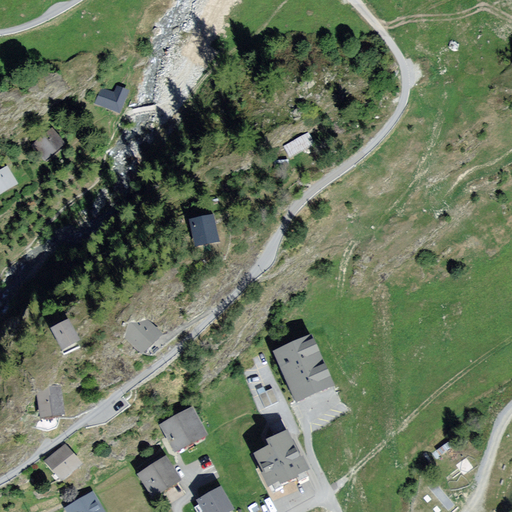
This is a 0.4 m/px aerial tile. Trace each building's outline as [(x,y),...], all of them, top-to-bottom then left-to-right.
[(101,89),(95,104),(119,113),(128,92),(117,87),(114,94),(101,89)] [(49,125),(27,142),(42,161),(64,144),(49,125)] [(312,143),(306,132),(288,141),(294,152),(312,143)] [(2,165),(0,166),(0,195),(15,186),(2,165)] [(213,214),(187,218),(191,246),(216,242),(213,214)] [(66,317),(48,328),(60,349),(79,339),(66,317)] [(127,321),(122,335),(140,354),(159,336),(142,317),(127,321)] [(312,335),(274,353),(296,404),(335,386),(312,335)] [(68,415),(65,384),(40,387),(44,417),(68,415)] [(262,394),(266,405),(277,401),(273,390),(262,394)] [(188,407),(156,424),(170,450),(202,432),(188,407)] [(283,419),(269,425),(274,435),(288,429),(283,419)] [(270,446),(254,454),(270,487),(306,469),(287,431),(270,440),(270,446)] [(67,445),(46,462),(64,482),(84,465),(67,445)] [(166,456),(137,473),(153,499),(181,482),(166,456)] [(218,486),(196,500),(202,511),(228,511),(233,509),(218,486)] [(105,511),(93,490),(65,508),(67,511),(105,511)]
